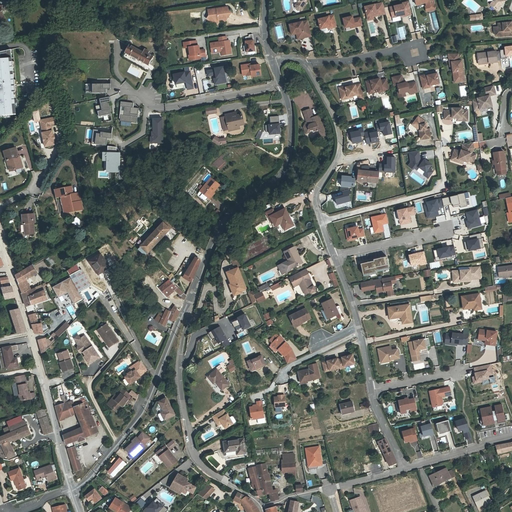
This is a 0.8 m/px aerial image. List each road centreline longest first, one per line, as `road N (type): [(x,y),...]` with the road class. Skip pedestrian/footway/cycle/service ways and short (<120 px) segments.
road 1 (residential): [(188,304),(229,216),(286,169),(293,128),(273,64)]
road 2 (tertiary): [(0,237),(70,486)]
road 3 (residential): [(273,64),(303,62),(336,118),(340,151),(317,198),(336,258)]
road 4 (residential): [(188,304),(181,382),(198,459),(262,505)]
road 5 (residential): [(72,493),(142,411),(188,304)]
road 6 (residential): [(336,258),(360,325),(371,395),(404,468)]
